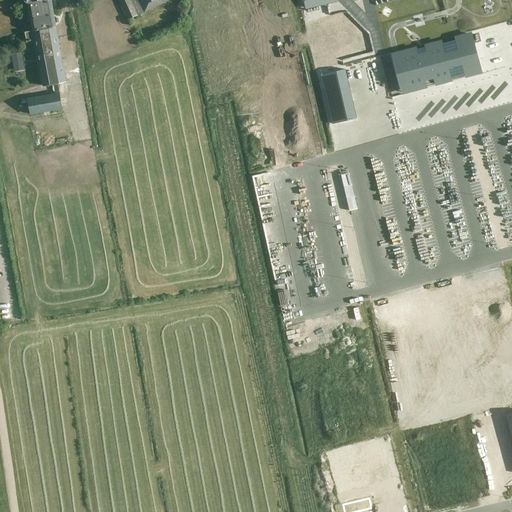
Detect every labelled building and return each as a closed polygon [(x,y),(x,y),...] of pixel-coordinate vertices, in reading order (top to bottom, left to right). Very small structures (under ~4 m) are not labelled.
[(44,85),(66,82),(56,27),(51,0),(25,0),(25,1),(28,2),(33,31),(25,32),(26,41),(35,40),(44,85)] [(118,0),(128,20),(166,2),(165,0),(118,0)] [(374,0),(379,20),(427,9),(425,0),(374,0)] [(19,23),(20,31),(27,30),(26,22),(19,23)] [(482,71),(472,34),(455,39),(455,40),(442,43),(442,42),(400,53),(403,64),(394,66),(398,82),(407,80),(410,90),(452,79),(451,78),(465,74),(465,75),(482,71)] [(356,118),(345,69),(321,75),(333,124),(356,118)] [(54,84),(55,92),(28,97),(31,114),(62,108),(58,83),(54,84)] [(384,447),(331,460),(338,491),(392,478),(384,447)] [(367,511),(367,510),(369,510),(366,499),(342,505),(343,511),(367,511)]
